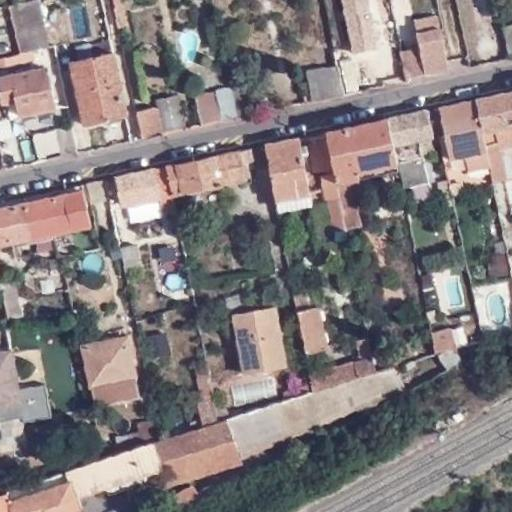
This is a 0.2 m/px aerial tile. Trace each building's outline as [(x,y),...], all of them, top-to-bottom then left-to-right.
[(5,0),(16,52),(46,46),(35,0),(5,0)] [(112,6),(117,27),(127,25),(123,4),(122,4),(112,6)] [(507,59),(511,58),(511,24),(501,27),(507,59)] [(404,82),(423,77),(416,47),(397,51),(404,82)] [(340,96),(360,92),(351,49),(331,53),(333,64),(340,96)] [(0,55),(0,67),(10,65),(8,54),(0,55)] [(82,124),(125,114),(113,54),(69,62),(82,124)] [(311,102),(340,96),(333,64),(304,70),(311,102)] [(45,67),(0,76),(0,96),(12,94),(17,114),(54,107),(45,67)] [(234,119),(246,116),(239,87),(228,89),(234,119)] [(198,127),(234,119),(228,89),(192,97),(198,127)] [(511,89),(475,98),(485,149),(498,146),(511,143),(511,89)] [(157,118),(179,113),(175,96),(153,100),(154,105),(157,118)] [(463,152),(466,166),(488,162),(485,149),(475,98),(439,106),(449,155),(463,152)] [(140,139),(182,130),(179,113),(157,118),(154,105),(134,110),(140,139)] [(398,170),(402,188),(427,183),(418,140),(432,136),(426,109),(388,117),(397,164),(398,170)] [(397,164),(388,117),(327,131),(333,167),(346,229),(361,226),(356,207),(364,206),(358,180),(357,173),(397,164)] [(56,157),(74,153),(69,126),(51,130),(56,157)] [(307,135),(314,171),(326,169),(333,167),(327,131),(307,135)] [(278,209),(310,203),(297,137),(265,144),(276,197),(277,200),(278,209)] [(276,209),(278,209),(277,200),(276,197),(265,144),(262,144),(276,209)] [(488,162),(492,180),(492,181),(505,179),(498,146),(485,149),(488,162)] [(167,165),(172,192),(245,177),(242,160),(252,158),(249,148),(167,165)] [(398,170),(397,164),(357,173),(358,180),(398,170)] [(172,192),(167,165),(118,176),(123,202),(172,192)] [(346,229),(333,167),(326,169),(327,174),(322,175),(325,198),(328,197),(335,231),(346,229)] [(109,199),(105,179),(84,184),(88,204),(109,199)] [(448,181),(450,192),(462,190),(459,179),(448,181)] [(0,243),(89,225),(81,184),(0,201),(0,243)] [(116,238),(110,205),(101,206),(108,239),(116,238)] [(126,271),(141,268),(136,245),(121,248),(126,271)] [(0,277),(0,286),(6,318),(22,314),(14,274),(0,277)] [(308,291),(295,294),(306,353),(327,348),(318,304),(311,305),(308,291)] [(231,315),(245,312),(242,292),(224,296),(227,315),(231,315)] [(242,372),(284,364),(274,307),(245,312),(231,315),(242,372)] [(462,325),(429,332),(433,352),(466,346),(462,325)] [(165,335),(144,336),(146,360),(167,359),(165,335)] [(92,406),(138,396),(126,337),(80,346),(92,406)] [(371,354),(368,337),(355,341),(360,359),(371,356),(371,354)] [(378,372),(397,366),(394,349),(371,354),(371,356),(372,356),(372,358),(374,373),(378,372)] [(0,421),(25,417),(22,402),(20,402),(11,350),(0,351),(0,421)] [(374,373),(372,358),(372,356),(371,356),(360,359),(310,372),(313,392),(338,385),(374,373)] [(199,428),(217,422),(207,369),(194,372),(198,396),(193,398),(199,428)] [(338,385),(346,406),(383,388),(378,372),(374,373),(338,385)] [(245,480),(264,470),(263,464),(285,454),(280,440),(346,406),(338,385),(313,392),(225,420),(239,463),(239,464),(245,480)] [(27,401),(22,402),(25,417),(32,415),(27,401)] [(65,511),(76,508),(75,504),(72,498),(159,468),(166,487),(239,463),(225,420),(217,422),(199,428),(99,460),(63,472),(38,481),(0,493),(0,511),(65,511)] [(35,466),(38,481),(63,472),(61,458),(35,466)] [(175,511),(180,511),(201,501),(192,485),(168,498),(175,511)]
